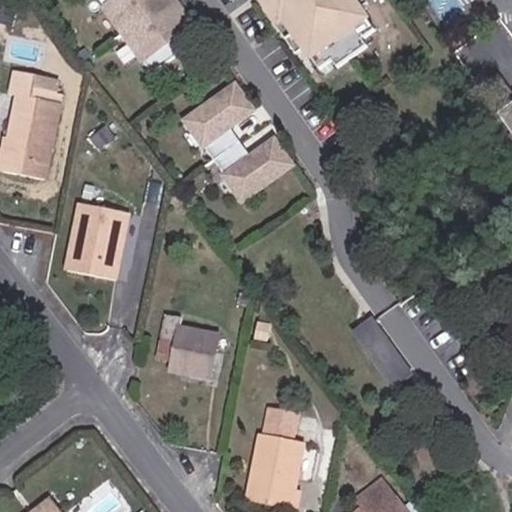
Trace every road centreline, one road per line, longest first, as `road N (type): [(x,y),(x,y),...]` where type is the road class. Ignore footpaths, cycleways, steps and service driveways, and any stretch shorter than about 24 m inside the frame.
road 1 (residential): [(209,0),(328,160),(342,237),(495,450),(511,459)]
road 2 (residential): [(184,511),(88,390)]
road 3 (residential): [(88,390),(0,276)]
